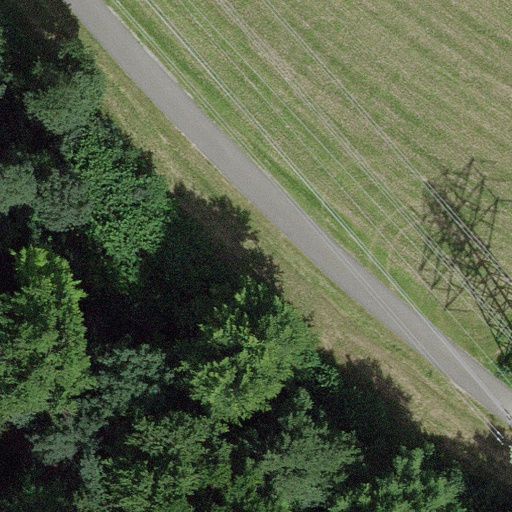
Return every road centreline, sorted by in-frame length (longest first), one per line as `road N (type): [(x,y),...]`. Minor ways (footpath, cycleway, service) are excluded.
road 1 (track): [(82,0),(370,315),(511,417)]
road 2 (track): [(0,337),(159,511)]
